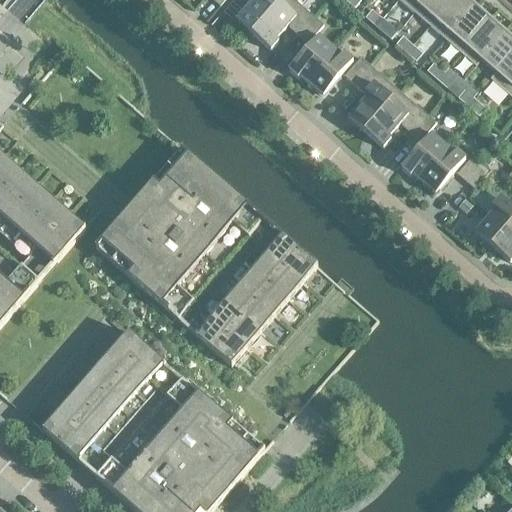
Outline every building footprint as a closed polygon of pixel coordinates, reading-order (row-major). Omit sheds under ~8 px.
[(210,0),(220,8),(226,0),(210,0)] [(255,0),(236,23),(252,36),(279,5),(278,4),(281,0),(255,0)] [(291,0),(281,0),(278,4),(279,5),(252,36),(270,53),(278,44),(275,41),(288,27),(290,29),(289,30),(298,38),(314,20),(291,0)] [(355,0),(345,0),(343,3),(353,11),(359,3),(355,0)] [(399,0),(398,1),(413,15),(426,0),(399,0)] [(426,0),(413,15),(429,28),(453,0),(426,0)] [(453,0),(429,28),(444,41),(474,7),(465,0),(453,0)] [(444,41),(460,55),(490,21),(474,7),(444,41)] [(380,22),(371,13),(364,21),(374,29),(380,22)] [(323,27),(314,20),(298,38),(307,46),(323,27)] [(460,55),(475,68),(505,34),(490,21),(460,55)] [(383,38),(390,30),(380,22),(374,29),(383,38)] [(397,34),(391,29),(385,37),(391,42),(397,34)] [(505,34),(481,62),(496,75),(511,56),(511,38),(511,40),(505,34)] [(306,84),(334,52),(318,39),(288,73),(297,81),(299,78),(306,84)] [(404,56),(411,48),(401,40),(394,48),(404,56)] [(421,57),(411,48),(404,56),(414,65),(421,57)] [(334,52),(306,84),(322,98),(352,64),(343,56),(341,59),(334,52)] [(383,56),(375,64),(381,69),(389,60),(383,56)] [(511,100),(511,56),(490,82),(511,100)] [(353,86),(369,68),(361,60),(344,79),(353,86)] [(442,75),(432,67),(425,74),(435,83),(442,75)] [(369,68),(353,86),(365,96),(365,95),(368,98),(348,121),(364,135),(399,94),(369,68)] [(435,83),(445,92),(452,84),(442,75),(435,83)] [(456,101),(466,110),(473,102),(463,93),(456,101)] [(399,94),(364,135),(383,151),(390,142),(388,139),(400,125),(402,127),(401,128),(411,136),(427,118),(399,94)] [(485,112),(473,102),(466,110),(478,120),(485,112)] [(427,118),(411,136),(419,144),(436,126),(427,118)] [(419,182),(447,150),(431,137),(401,171),(410,179),(412,176),(419,182)] [(490,137),(484,144),(493,152),(499,145),(490,137)] [(447,150),(419,182),(435,196),(465,162),(456,154),(454,157),(447,150)] [(184,161),(172,175),(159,189),(153,184),(137,202),(143,208),(131,222),(125,217),(95,251),(99,254),(104,248),(133,273),(127,279),(178,323),(194,305),(177,291),(232,228),(248,242),(264,224),(181,152),(178,156),(184,161)] [(29,183),(19,175),(12,169),(11,170),(5,166),(6,164),(0,158),(0,219),(55,267),(85,232),(81,229),(80,230),(76,227),(78,226),(67,216),(66,218),(60,213),(61,212),(51,202),(49,204),(44,199),(45,197),(34,188),(33,190),(27,185),(29,183)] [(457,177),(466,184),(482,166),(473,158),(457,177)] [(482,166),(466,184),(474,192),(490,173),(482,166)] [(489,219),(511,238),(511,210),(500,200),(492,209),(495,211),(489,219)] [(473,208),(465,201),(458,209),(466,216),(473,208)] [(511,238),(489,219),(475,234),(509,264),(511,261),(511,238)] [(261,335),(259,334),(264,328),(266,329),(275,319),(273,317),(278,312),(280,313),(289,303),(287,301),(292,295),(294,297),(303,286),(302,285),(306,279),(308,281),(317,270),(282,240),(196,339),(231,369),(234,366),(232,364),(236,361),(237,362),(247,351),(245,350),(250,344),(252,346),(261,335)] [(0,329),(39,285),(21,269),(7,286),(0,279),(0,329)] [(70,402),(72,403),(67,409),(66,407),(56,418),(58,420),(53,425),(51,424),(42,434),(77,465),(164,366),(128,335),(125,339),(127,340),(124,344),(122,342),(113,353),(115,354),(110,360),(108,359),(99,369),(101,371),(96,376),(94,375),(85,386),(86,387),(81,393),(80,391),(70,402)] [(213,511),(221,503),(265,454),(261,450),(255,456),(227,432),(232,425),(181,381),(166,399),(182,414),(127,477),(111,462),(95,480),(131,511),(213,511)]
